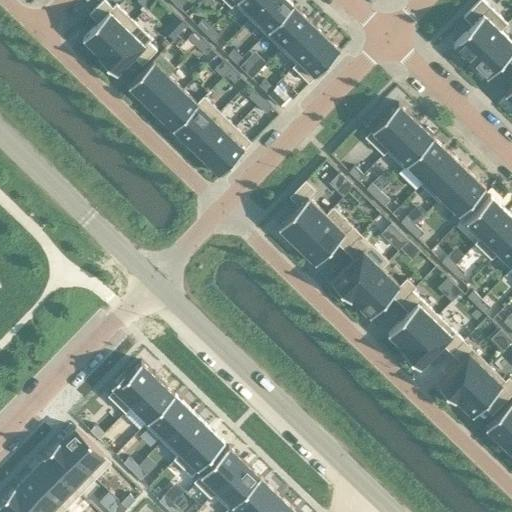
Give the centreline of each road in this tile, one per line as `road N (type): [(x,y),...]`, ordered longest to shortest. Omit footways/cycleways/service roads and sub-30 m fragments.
road 1 (residential): [(222,211),(511,489)]
road 2 (tertiary): [(155,283),(391,511)]
road 3 (residential): [(37,30),(222,211)]
road 4 (residential): [(389,40),(222,211)]
road 5 (residential): [(0,443),(155,283)]
road 6 (tertiary): [(0,130),(155,283)]
road 7 (residential): [(389,40),(511,158)]
